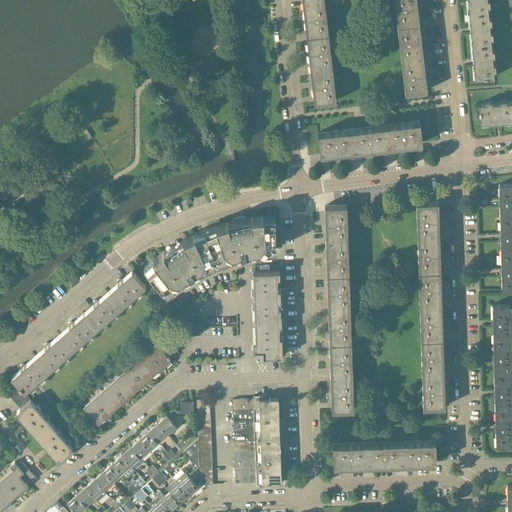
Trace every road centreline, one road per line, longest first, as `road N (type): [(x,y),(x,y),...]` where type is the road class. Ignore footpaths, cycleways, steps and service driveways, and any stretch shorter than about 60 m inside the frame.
road 1 (residential): [(0,359),(135,241),(242,199),(298,190)]
road 2 (residential): [(30,511),(173,383),(304,379)]
road 3 (residential): [(465,474),(457,166)]
road 4 (unclassified): [(298,190),(276,0)]
road 5 (unclassified): [(304,379),(298,190)]
road 6 (residential): [(457,166),(446,0)]
road 7 (residential): [(307,493),(328,485),(453,485),(465,474)]
road 8 (residential): [(298,190),(457,166)]
